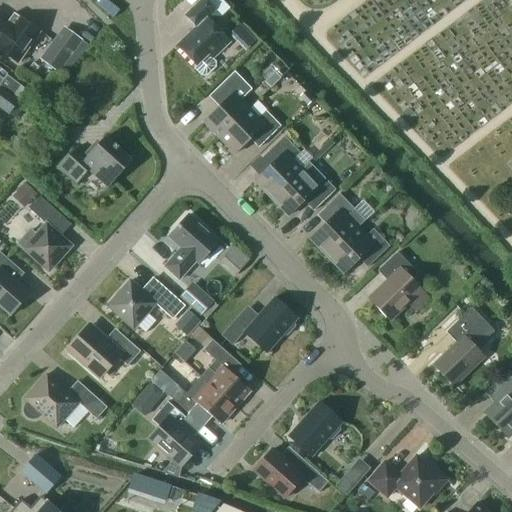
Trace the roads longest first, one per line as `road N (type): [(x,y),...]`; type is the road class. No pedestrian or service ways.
road 1 (residential): [(0,375),(182,168)]
road 2 (residential): [(329,350),(330,324),(182,168)]
road 3 (residential): [(511,488),(403,395),(360,379),(329,350)]
road 4 (residential): [(182,168),(168,156),(153,97),(143,0)]
road 5 (residential): [(221,468),(329,350)]
